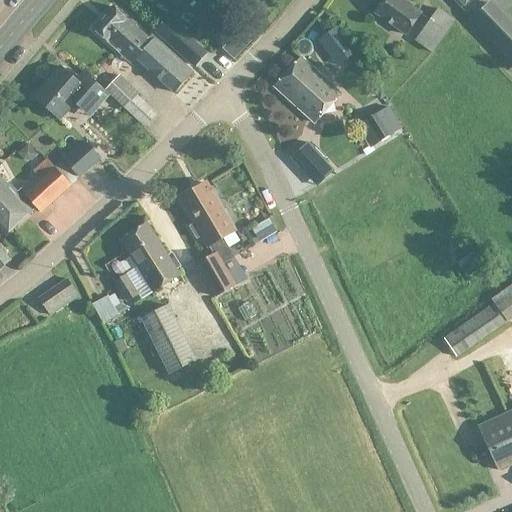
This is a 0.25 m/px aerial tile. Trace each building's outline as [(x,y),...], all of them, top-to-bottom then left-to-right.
[(159,0),(174,12),(184,0),(159,0)] [(404,34),(420,12),(402,0),(385,0),(375,14),(404,34)] [(511,27),(489,4),(472,20),(511,61),(511,27)] [(136,59),(174,93),(192,73),(151,36),(148,39),(112,8),(92,30),(131,65),(136,59)] [(431,53),(454,20),(438,9),(415,42),(431,53)] [(167,42),(178,31),(166,20),(155,32),(167,42)] [(354,54),(335,29),(318,42),(337,67),(354,54)] [(238,36),(231,43),(241,52),(247,45),(238,36)] [(205,55),(188,40),(178,52),(194,67),(205,55)] [(275,87),(313,122),(339,94),(301,59),(275,87)] [(92,113),(108,94),(90,79),(83,87),(60,66),(33,97),(60,120),(78,100),(92,113)] [(105,91),(144,128),(156,115),(137,97),(138,95),(119,76),(105,91)] [(377,144),(394,133),(381,112),(364,123),(377,144)] [(15,152),(32,171),(46,159),(28,140),(15,152)] [(334,170),(325,160),(309,142),(294,156),(319,184),(334,170)] [(64,161),(79,178),(99,159),(84,143),(64,161)] [(0,177),(0,207),(7,215),(5,216),(11,223),(9,224),(14,229),(36,209),(41,214),(72,186),(71,186),(55,168),(47,159),(33,172),(40,179),(24,193),(22,190),(18,194),(8,183),(7,185),(0,177)] [(55,168),(71,186),(77,180),(61,163),(55,168)] [(205,184),(180,199),(195,225),(190,228),(197,240),(202,237),(208,247),(213,256),(215,254),(221,265),(233,258),(221,239),(233,232),(227,222),(229,218),(225,211),(221,211),(216,203),(217,198),(213,192),(209,192),(205,184)] [(7,215),(0,207),(0,270),(12,260),(0,247),(0,229),(6,236),(14,229),(9,224),(11,223),(5,216),(7,215)] [(268,221),(256,229),(263,240),(275,233),(268,221)] [(171,253),(166,256),(146,223),(120,240),(145,281),(153,292),(178,275),(174,269),(179,266),(171,253)] [(213,256),(197,265),(215,297),(234,286),(221,265),(215,254),(213,256)] [(137,294),(125,275),(114,282),(125,301),(137,294)] [(40,298),(51,315),(78,297),(67,280),(40,298)] [(110,289),(93,299),(105,321),(122,312),(110,289)] [(456,357),(507,322),(495,305),(444,340),(456,357)] [(169,306),(142,319),(169,373),(196,359),(169,306)] [(114,344),(119,354),(128,350),(122,339),(114,344)] [(38,344),(18,358),(21,362),(21,361),(49,401),(50,400),(65,389),(77,406),(101,389),(69,345),(51,358),(43,347),(40,348),(38,344)] [(7,386),(0,390),(0,405),(18,432),(54,407),(50,400),(49,401),(21,361),(21,362),(0,376),(7,386)] [(511,411),(478,427),(496,467),(498,470),(511,464),(511,411)]
